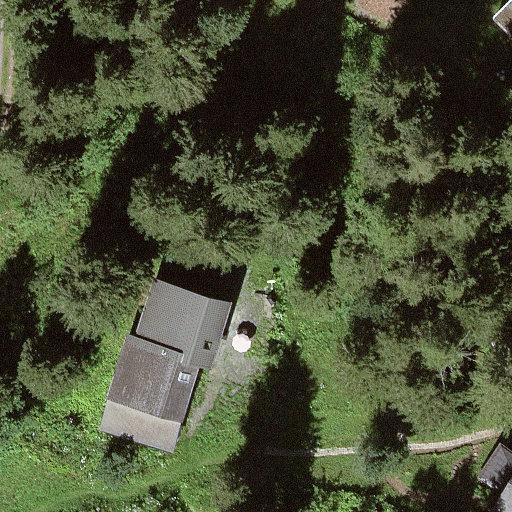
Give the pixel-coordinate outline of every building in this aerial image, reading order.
[(370,0),(383,12),(394,0),(370,0)] [(511,7),(499,20),(511,34),(511,7)] [(62,48),(35,44),(28,88),(55,93),(62,48)] [(142,342),(210,363),(228,305),(160,284),(142,342)] [(483,358),(476,385),(495,392),(503,364),(511,365),(511,335),(504,334),(483,358)] [(210,363),(142,342),(131,339),(104,428),(172,449),(198,364),(209,367),(210,363)] [(506,497),(495,511),(511,511),(511,470),(497,459),(482,480),(506,497)]
